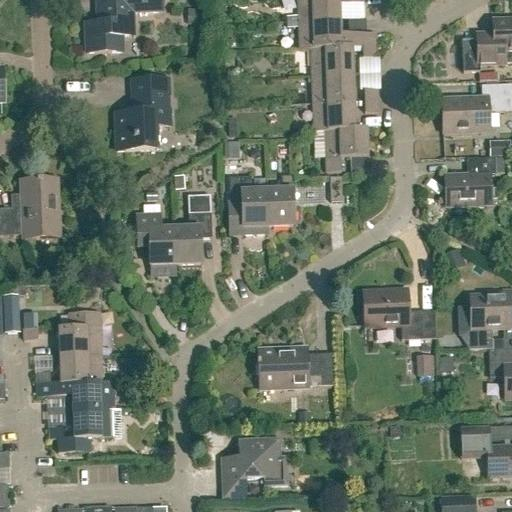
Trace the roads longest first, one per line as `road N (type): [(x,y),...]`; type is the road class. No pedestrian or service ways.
road 1 (residential): [(399,25),(397,221),(182,361),(184,489)]
road 2 (residential): [(184,489),(31,493),(20,351)]
road 3 (residential): [(43,0),(46,117),(0,145)]
